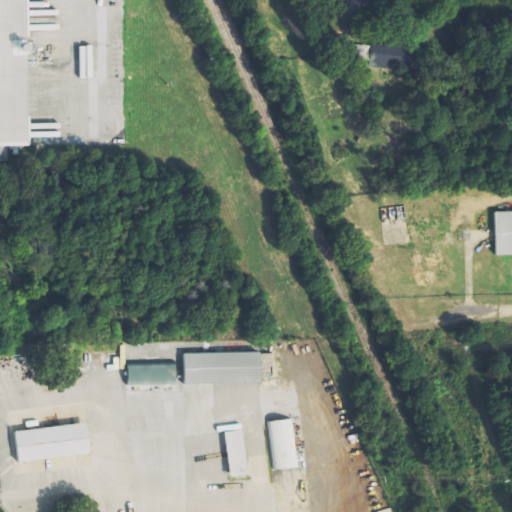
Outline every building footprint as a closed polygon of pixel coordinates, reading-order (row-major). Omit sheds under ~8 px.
[(0,0),(0,159),(18,159),(18,147),(29,147),(28,66),(37,66),(37,45),(28,45),(26,0),(0,0)] [(356,44),(355,65),(394,68),(394,65),(410,66),(411,48),(356,44)] [(511,212),(495,213),(496,257),(511,256),(511,212)] [(185,354),(185,385),(261,384),(261,378),(281,378),(281,365),(274,365),(273,353),(185,354)] [(176,367),(127,368),(127,386),(177,385),(176,367)] [(298,467),(292,418),(269,421),(276,470),(298,467)] [(19,462),(91,454),(87,423),(15,431),(19,462)] [(247,476),(243,430),(226,432),(229,477),(247,476)]
